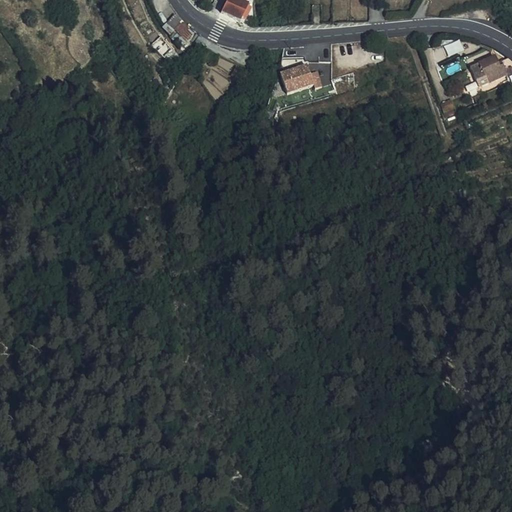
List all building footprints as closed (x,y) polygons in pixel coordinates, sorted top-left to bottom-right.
[(226,0),(221,13),(239,22),(241,19),(245,21),(251,7),(248,5),(250,0),(226,0)] [(181,49),(194,34),(175,17),(166,27),(180,38),(175,45),(181,49)] [(152,45),(168,61),(175,54),(159,38),(152,45)] [(449,57),(465,51),(461,40),(445,46),(449,57)] [(460,54),(436,64),(442,79),(466,68),(460,54)] [(478,64),(479,66),(496,59),(497,59),(496,57),(478,64)] [(511,75),(511,74),(511,64),(511,63),(504,66),(505,68),(501,70),(496,59),(479,66),(471,70),(478,84),(481,82),(483,88),(511,75)] [(281,77),(287,95),(313,87),(306,69),(281,77)] [(452,101),(441,104),(446,118),(457,114),(452,101)]
